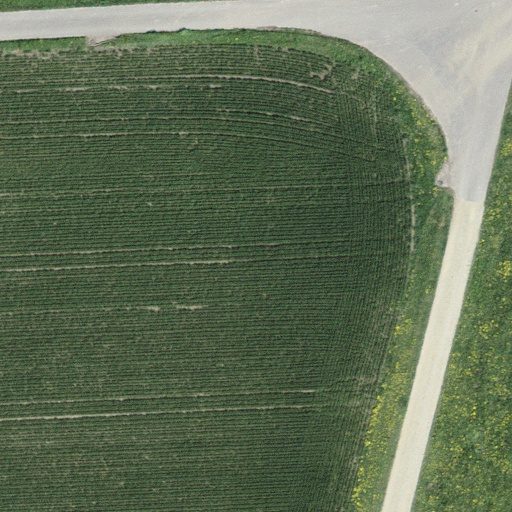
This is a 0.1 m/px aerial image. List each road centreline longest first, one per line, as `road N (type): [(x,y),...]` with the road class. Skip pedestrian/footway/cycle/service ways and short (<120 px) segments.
road 1 (unclassified): [(0,34),(511,11)]
road 2 (track): [(392,511),(511,14)]
